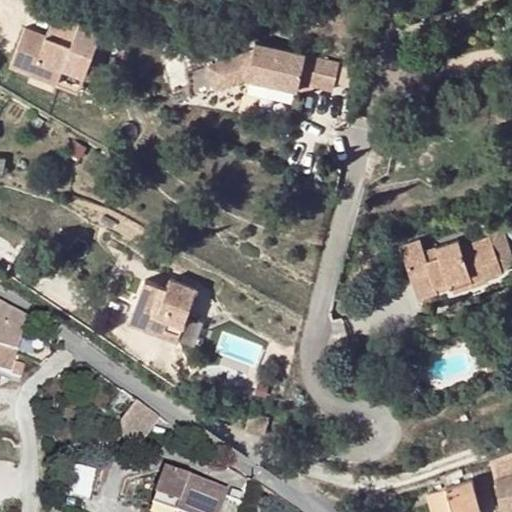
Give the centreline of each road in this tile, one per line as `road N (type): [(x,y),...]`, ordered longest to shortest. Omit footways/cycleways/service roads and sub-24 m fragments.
road 1 (residential): [(0,293),(243,467)]
road 2 (residential): [(511,444),(405,479),(343,480),(289,460),(243,467)]
